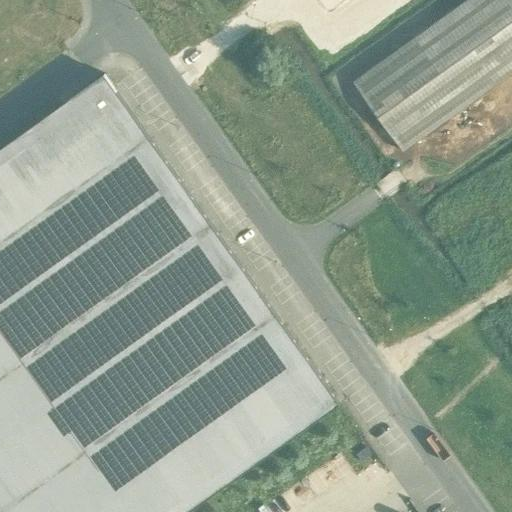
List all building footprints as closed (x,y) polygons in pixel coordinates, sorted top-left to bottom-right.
[(318,0),(326,10),(339,0),(318,0)] [(511,20),(503,28),(511,40),(511,20)] [(511,40),(503,28),(472,51),(511,105),(511,40)] [(341,42),(332,49),(338,57),(347,50),(341,42)] [(511,105),(472,51),(440,74),(489,139),(511,122),(511,105)] [(0,511),(187,511),(341,402),(105,73),(0,147),(0,511)] [(440,74),(409,97),(458,162),(489,139),(440,74)] [(409,97),(377,120),(426,186),(458,162),(409,97)]
